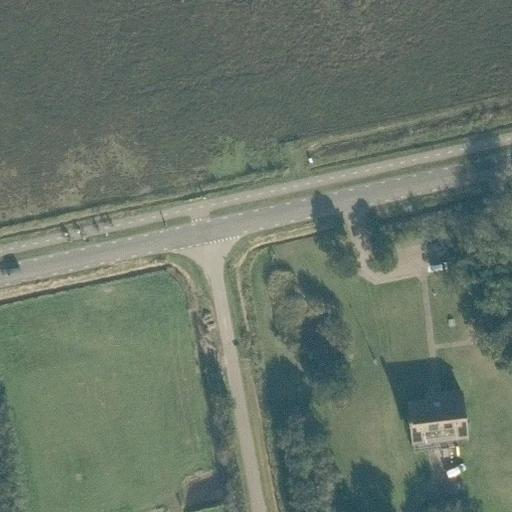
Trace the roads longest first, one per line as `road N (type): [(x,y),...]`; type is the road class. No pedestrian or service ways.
road 1 (tertiary): [(511,164),(203,232)]
road 2 (unclassified): [(254,511),(203,232)]
road 3 (track): [(511,104),(302,153),(288,189)]
road 4 (tertiary): [(203,232),(0,276)]
